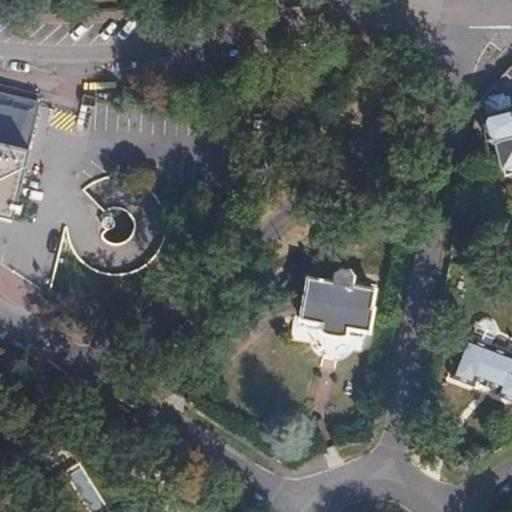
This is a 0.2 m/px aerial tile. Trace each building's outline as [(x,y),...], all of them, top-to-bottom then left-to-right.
[(0,146),(26,152),(39,102),(15,97),(0,93),(0,146)] [(477,114),(472,122),(479,141),(484,144),(489,143),(496,167),(511,162),(511,103),(501,106),(498,98),(491,100),(490,95),(481,98),(483,102),(478,104),(480,113),(477,114)] [(0,225),(7,227),(26,152),(0,146),(0,225)] [(381,289),(307,277),(304,302),(299,301),(296,328),(315,331),(319,341),(351,346),(357,338),(376,341),(380,314),(377,313),(381,289)] [(511,358),(460,337),(444,377),(467,386),(470,380),(491,387),(488,394),(511,404),(511,402),(511,358)] [(109,436),(100,449),(123,464),(132,450),(109,436)]
